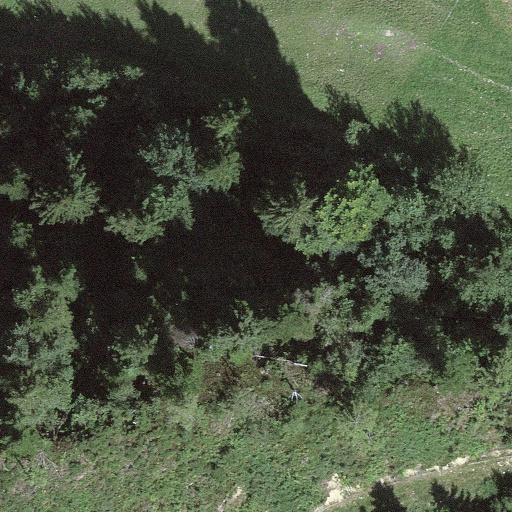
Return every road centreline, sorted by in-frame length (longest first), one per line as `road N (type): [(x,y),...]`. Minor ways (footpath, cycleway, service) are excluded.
road 1 (track): [(511,207),(455,166),(376,127),(97,43),(0,25)]
road 2 (track): [(370,511),(511,464)]
